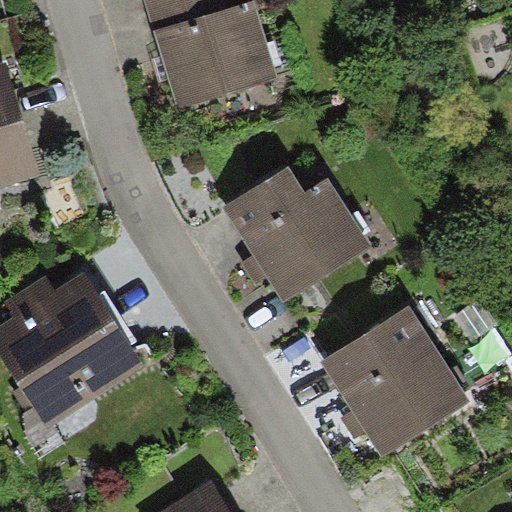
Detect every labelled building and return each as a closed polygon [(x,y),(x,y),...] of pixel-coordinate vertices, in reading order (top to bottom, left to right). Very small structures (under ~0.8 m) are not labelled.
[(144,0),(178,116),(276,87),(254,13),(224,22),(217,0),(144,0)] [(0,193),(39,183),(8,66),(0,67),(0,193)] [(225,217),(286,308),(368,254),(327,193),(309,204),(290,174),(225,217)] [(0,315),(0,364),(49,436),(141,373),(70,268),(0,315)] [(410,317),(321,371),(380,466),(469,411),(410,317)] [(218,511),(207,493),(177,511),(218,511)]
